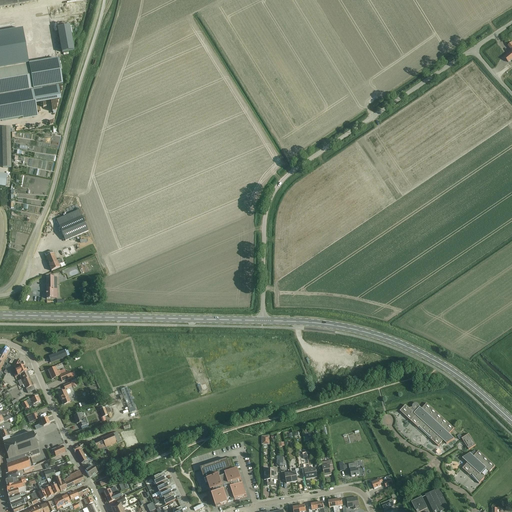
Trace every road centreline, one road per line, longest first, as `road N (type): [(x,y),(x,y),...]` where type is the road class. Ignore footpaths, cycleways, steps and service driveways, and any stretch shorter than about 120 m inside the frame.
road 1 (unclassified): [(262,321),(263,227),(281,180),(473,49)]
road 2 (primary): [(511,421),(449,369),(404,345),(339,326),(262,321)]
road 3 (primary): [(262,321),(0,315)]
road 4 (unclassified): [(37,225),(104,0)]
road 5 (residential): [(89,483),(28,353),(0,342)]
road 6 (residential): [(248,507),(353,488),(372,511)]
road 7 (residential): [(475,511),(432,457),(404,443),(388,421)]
